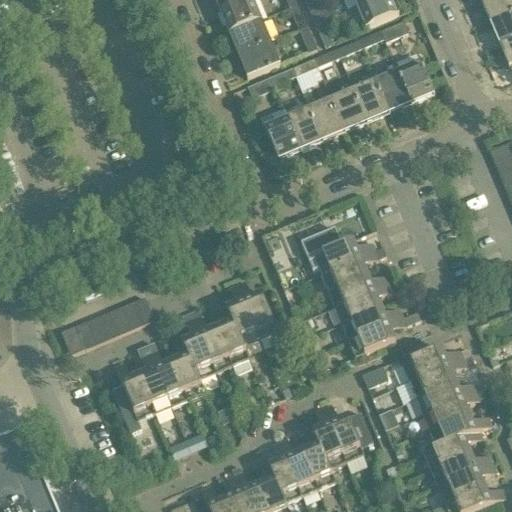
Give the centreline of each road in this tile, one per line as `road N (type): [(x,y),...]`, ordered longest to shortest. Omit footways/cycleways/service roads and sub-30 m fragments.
road 1 (residential): [(147,500),(243,460),(262,420),(437,342)]
road 2 (residential): [(44,383),(157,336),(173,310),(199,300),(210,279),(255,261)]
road 3 (residential): [(250,208),(271,211),(480,125)]
road 4 (residential): [(22,291),(123,250),(203,236),(250,208)]
road 5 (residential): [(250,208),(163,0)]
road 6 (residential): [(464,331),(505,426),(500,448),(511,476)]
road 7 (unclassified): [(44,383),(95,511)]
road 8 (residential): [(480,125),(430,0)]
